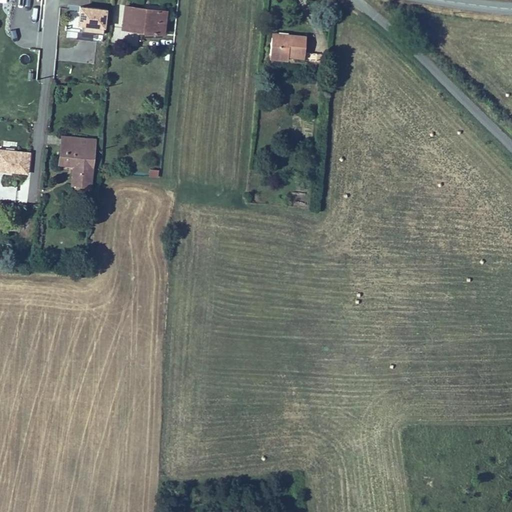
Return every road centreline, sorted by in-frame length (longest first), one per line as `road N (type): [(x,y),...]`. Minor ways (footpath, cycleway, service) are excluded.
road 1 (unclassified): [(511,146),(356,0)]
road 2 (residential): [(31,201),(53,0)]
